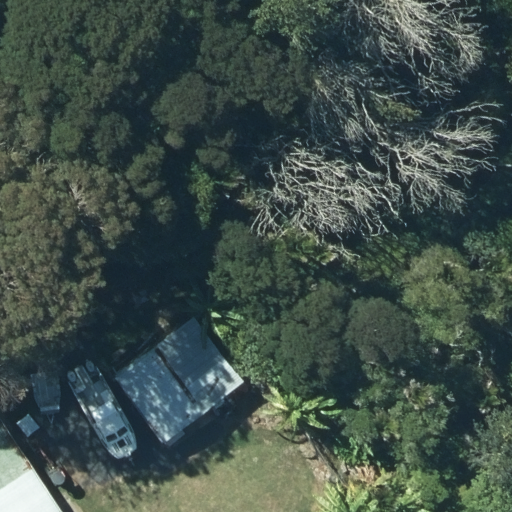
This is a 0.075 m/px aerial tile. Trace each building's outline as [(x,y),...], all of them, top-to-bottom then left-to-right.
[(118,291),(137,315),(160,296),(140,272),(118,291)] [(116,369),(165,436),(245,377),(196,310),(116,369)] [(56,365),(103,434),(126,418),(79,349),(56,365)] [(0,511),(68,511),(69,511),(0,407),(0,511)] [(93,480),(113,511),(146,491),(127,459),(93,480)]
